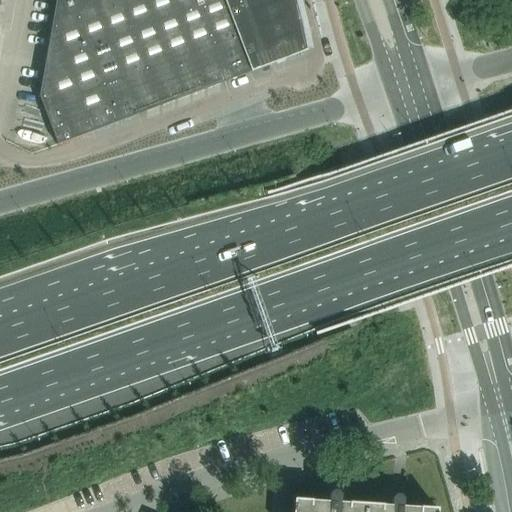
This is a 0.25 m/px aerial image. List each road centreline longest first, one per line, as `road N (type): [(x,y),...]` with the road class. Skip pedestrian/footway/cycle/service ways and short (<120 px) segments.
road 1 (trunk): [(511,165),(0,336)]
road 2 (trunk): [(0,393),(504,216)]
road 3 (residential): [(492,408),(195,480),(115,511)]
road 4 (residential): [(356,103),(0,203)]
road 5 (secondary): [(508,404),(415,87)]
road 6 (secondary): [(394,94),(492,408)]
